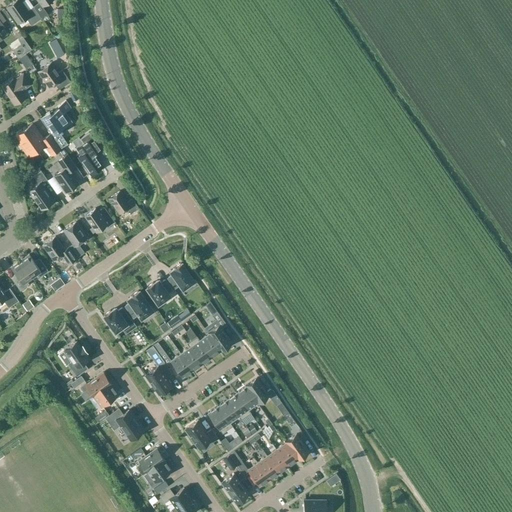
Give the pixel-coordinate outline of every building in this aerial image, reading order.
[(20,0),(15,0),(6,6),(18,23),(19,22),(21,26),(28,21),(31,25),(41,18),(33,6),(27,10),(20,0)] [(42,6),(50,0),(37,0),(39,2),(33,6),(41,17),(47,13),(42,6)] [(26,41),(13,50),(18,58),(31,50),(26,41)] [(58,42),(51,46),(57,58),(64,54),(58,42)] [(26,53),(20,58),(24,64),(30,59),(26,53)] [(49,87),(55,83),(59,89),(70,81),(62,69),(58,72),(51,62),(38,71),(49,87)] [(25,96),(21,90),(30,84),(23,73),(14,80),(13,78),(2,86),(14,104),(25,96)] [(63,131),(61,129),(72,121),(65,111),(71,107),(66,100),(58,106),(59,108),(51,114),(49,111),(40,118),(61,148),(67,143),(60,133),(63,131)] [(45,143),(53,154),(60,148),(50,134),(43,139),(32,123),(17,134),(17,136),(22,143),(21,144),(25,149),(24,150),(28,156),(45,143)] [(83,143),(77,147),(82,154),(79,156),(91,174),(102,166),(92,152),(100,147),(89,132),(80,138),(83,143)] [(62,148),(57,152),(61,157),(66,154),(62,148)] [(64,168),(54,175),(65,192),(78,183),(69,171),(75,167),(66,155),(58,160),(64,168)] [(36,201),(40,208),(41,209),(53,200),(43,186),(48,182),(41,170),(29,179),(34,186),(29,190),(37,201),(36,201)] [(126,208),(127,208),(130,213),(139,208),(132,198),(127,201),(119,191),(109,198),(119,213),(126,208)] [(107,226),(114,221),(104,207),(98,211),(95,208),(84,215),(96,232),(106,224),(107,226)] [(73,243),(68,246),(76,257),(84,252),(78,243),(86,237),(75,221),(63,230),(73,243)] [(115,235),(111,238),(116,244),(120,241),(115,235)] [(54,260),(62,254),(68,263),(76,257),(68,246),(64,249),(55,236),(43,244),(54,260)] [(23,259),(21,261),(31,277),(36,273),(39,277),(48,270),(40,259),(35,262),(29,254),(23,258),(23,259)] [(26,280),(31,277),(21,261),(18,263),(17,262),(11,267),(17,275),(12,279),(20,290),(29,284),(26,280)] [(172,274),(167,278),(175,288),(180,284),(183,288),(194,280),(181,262),(174,267),(175,268),(171,271),(172,274)] [(63,274),(54,281),(59,287),(68,280),(63,274)] [(154,283),(153,282),(146,287),(158,303),(169,295),(167,293),(173,289),(165,279),(160,283),(158,280),(154,283)] [(0,301),(3,299),(8,307),(18,300),(9,287),(3,292),(0,287),(0,301)] [(138,314),(141,318),(152,310),(138,290),(131,295),(132,296),(128,299),(130,302),(125,305),(133,317),(138,314)] [(22,304),(27,311),(34,306),(33,305),(29,299),(22,304)] [(212,315),(217,311),(210,301),(205,304),(212,315)] [(110,310),(104,314),(115,331),(126,323),(131,330),(136,326),(130,317),(122,307),(117,310),(115,308),(111,311),(110,310)] [(178,314),(167,322),(171,327),(182,320),(178,314)] [(214,328),(208,333),(220,350),(231,342),(219,325),(216,320),(211,323),(214,328)] [(196,336),(208,353),(210,357),(220,350),(208,333),(208,334),(199,340),(197,336),(196,336)] [(186,343),(189,347),(201,363),(208,359),(210,357),(208,353),(196,336),(186,343)] [(64,350),(60,354),(67,364),(68,363),(77,375),(87,368),(83,362),(89,358),(85,353),(86,351),(82,345),(80,347),(76,341),(64,350)] [(165,352),(157,341),(152,345),(160,355),(165,352)] [(192,370),(201,363),(189,347),(180,353),(192,370)] [(192,370),(180,353),(171,360),(182,376),(192,370)] [(145,374),(158,393),(171,384),(166,377),(172,373),(164,361),(158,366),(157,365),(145,374)] [(85,384),(93,396),(111,384),(103,372),(85,384)] [(74,387),(84,380),(81,375),(73,381),(70,383),(74,387)] [(256,377),(245,386),(257,403),(269,395),(256,377)] [(111,384),(93,396),(94,396),(101,406),(117,394),(110,384),(111,384)] [(257,403),(245,386),(236,393),(250,413),(251,413),(248,409),(257,403)] [(250,413),(236,393),(226,399),(238,416),(241,420),(250,413)] [(226,399),(217,406),(232,426),(230,422),(238,416),(226,399)] [(283,415),(288,412),(281,401),(276,405),(283,415)] [(222,433),(232,426),(217,406),(208,412),(222,433)] [(106,417),(114,429),(119,424),(130,439),(143,430),(137,422),(138,422),(134,417),(128,410),(123,414),(119,408),(106,417)] [(98,422),(109,414),(105,409),(95,417),(98,422)] [(296,422),(288,412),(283,415),(291,426),(296,422)] [(198,419),(185,429),(198,448),(199,447),(202,452),(214,444),(213,442),(218,438),(211,428),(206,432),(198,419)] [(285,442),(297,459),(308,451),(296,434),(285,442)] [(225,437),(220,441),(228,451),(232,448),(225,437)] [(276,449),(287,465),(296,459),(297,459),(285,442),(284,442),(285,442),(276,449)] [(133,459),(144,452),(140,447),(130,454),(133,459)] [(147,472),(147,471),(164,460),(156,448),(139,460),(147,472)] [(276,449),(266,455),(278,472),(287,465),(276,449)] [(234,450),(229,454),(237,464),(242,461),(234,450)] [(223,459),(230,468),(236,464),(229,454),(223,459)] [(266,455),(257,462),(269,478),(278,472),(266,455)] [(151,477),(147,480),(152,488),(160,482),(158,479),(171,470),(164,460),(147,471),(151,477)] [(259,485),(269,478),(257,462),(247,469),(259,485)] [(234,473),(221,482),(235,503),(248,494),(234,473)] [(158,485),(153,488),(157,493),(162,490),(167,486),(164,481),(158,485)] [(169,498),(178,511),(190,511),(197,507),(196,506),(197,504),(194,500),(192,500),(184,488),(174,494),(170,489),(159,496),(164,502),(169,498)] [(325,511),(325,500),(303,499),(303,511),(304,511),(325,511)]
